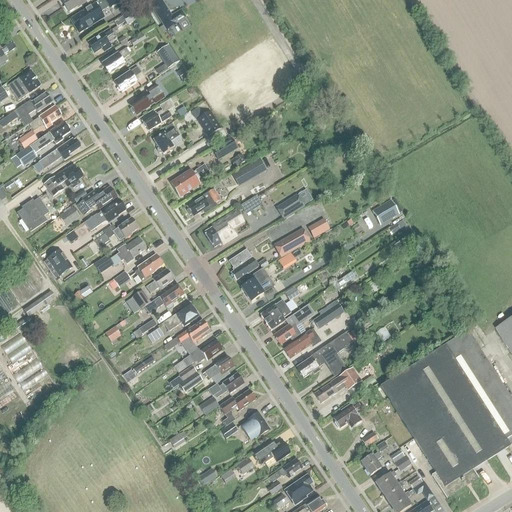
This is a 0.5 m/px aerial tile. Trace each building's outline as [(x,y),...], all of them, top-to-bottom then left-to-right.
[(85,3),(83,0),(61,0),(60,1),(68,12),(79,5),(80,6),(85,3)] [(100,20),(99,19),(102,17),(100,13),(108,7),(111,8),(118,4),(115,0),(101,0),(95,4),(94,4),(77,15),(79,17),(72,21),(79,32),(86,27),(87,29),(92,26),(91,24),(93,23),(92,23),(95,21),(96,23),(100,20)] [(168,10),(157,17),(166,31),(176,24),(171,16),(168,10)] [(129,12),(122,17),(127,25),(134,21),(129,12)] [(119,19),(113,22),(116,28),(122,24),(119,19)] [(104,53),(111,48),(105,39),(112,34),(109,29),(102,34),(87,43),(94,54),(102,49),(104,53)] [(133,47),(145,39),(142,34),(130,42),(133,47)] [(1,45),(0,43),(0,65),(7,61),(4,56),(15,49),(9,39),(1,45)] [(167,69),(179,62),(168,46),(156,53),(167,69)] [(116,55),(102,65),(109,76),(123,66),(120,61),(129,55),(125,49),(116,55)] [(121,94),(136,84),(132,78),(140,73),(136,68),(129,73),(114,83),(121,94)] [(183,69),(176,73),(182,83),(189,78),(183,69)] [(17,102),(25,97),(29,94),(40,86),(30,71),(19,79),(14,82),(7,87),(17,102)] [(131,109),(129,110),(132,114),(134,113),(135,115),(144,110),(148,108),(148,107),(149,106),(153,103),(154,103),(155,104),(164,98),(156,86),(147,92),(148,94),(147,95),(148,95),(143,98),(130,107),(131,109)] [(192,87),(187,90),(190,95),(195,92),(192,87)] [(29,102),(24,105),(12,113),(13,113),(16,118),(17,119),(17,120),(26,115),(34,110),(37,113),(52,104),(45,94),(30,103),(29,102)] [(167,112),(174,108),(169,100),(159,107),(162,111),(160,112),(155,115),(155,114),(142,122),(142,124),(142,125),(144,128),(145,128),(148,132),(154,128),(161,124),(171,118),(167,112)] [(33,122),(28,125),(33,132),(43,125),(46,129),(51,126),(50,124),(61,117),(54,107),(38,118),(33,122)] [(191,114),(194,120),(202,115),(198,109),(191,114)] [(221,129),(210,112),(196,120),(207,138),(221,129)] [(13,113),(3,119),(7,125),(17,119),(16,118),(13,113)] [(29,147),(14,157),(15,157),(21,166),(32,159),(34,154),(53,141),(56,145),(62,140),(61,139),(69,133),(68,131),(69,129),(67,127),(66,127),(63,124),(29,147)] [(161,154),(162,155),(173,148),(169,143),(179,136),(175,130),(171,125),(164,129),(167,133),(164,135),(164,134),(153,141),(158,149),(157,150),(156,151),(158,154),(160,155),(161,154)] [(25,136),(18,140),(24,150),(37,141),(33,134),(27,138),(25,136)] [(217,161),(236,149),(230,139),(211,151),(217,161)] [(43,170),(52,163),(61,157),(64,161),(69,158),(68,156),(80,148),(79,148),(80,145),(77,142),(75,141),(73,142),(71,140),(56,151),(47,157),(44,159),(38,163),(43,170)] [(230,161),(234,168),(245,162),(241,155),(230,161)] [(253,163),(239,171),(246,183),(259,176),(266,172),(259,159),(253,163)] [(194,171),(194,172),(192,174),(190,171),(170,184),(179,198),(199,185),(198,182),(200,181),(210,175),(204,165),(194,171)] [(82,177),(76,170),(75,171),(73,168),(73,167),(66,172),(66,170),(58,175),(59,175),(44,185),(53,198),(63,191),(59,185),(63,182),(67,188),(70,185),(73,189),(79,184),(77,181),(82,177)] [(12,182),(4,187),(7,192),(15,186),(12,182)] [(93,192),(81,200),(82,202),(77,206),(83,216),(92,210),(91,209),(96,206),(99,210),(116,198),(109,188),(97,197),(93,192)] [(188,210),(186,211),(189,216),(191,215),(192,217),(202,210),(204,214),(216,206),(214,204),(219,200),(213,190),(209,192),(206,194),(206,195),(202,197),(193,203),(194,204),(187,208),(188,210)] [(72,198),(76,204),(86,197),(82,191),(72,198)] [(283,220),(303,207),(297,196),(276,209),(283,220)] [(256,197),(240,207),(246,216),(262,206),(256,197)] [(29,233),(46,222),(43,217),(47,214),(38,200),(33,203),(32,202),(22,209),(22,210),(16,214),(29,233)] [(90,233),(101,226),(100,225),(102,223),(102,224),(103,224),(108,223),(108,224),(125,211),(118,201),(101,213),(95,218),(94,217),(84,224),(90,233)] [(380,226),(398,215),(390,202),(372,213),(380,226)] [(66,227),(79,218),(72,208),(59,217),(66,227)] [(212,225),(213,227),(203,234),(213,249),(223,242),(224,245),(236,236),(231,228),(242,220),(236,210),(212,225)] [(116,230),(112,226),(103,233),(104,235),(94,242),(99,249),(109,241),(108,240),(114,235),(119,242),(124,239),(125,238),(127,238),(129,237),(129,235),(138,230),(130,219),(117,229),(116,230)] [(323,220),(307,229),(313,240),(329,231),(323,220)] [(396,225),(389,229),(392,235),(399,230),(396,225)] [(280,257),(309,241),(303,230),(274,247),(280,257)] [(145,250),(138,239),(126,247),(125,245),(116,251),(119,254),(117,255),(122,261),(126,265),(134,260),(133,258),(145,250)] [(47,260),(54,269),(59,278),(73,268),(60,250),(47,260)] [(257,268),(251,258),(246,250),(228,262),(228,263),(229,262),(233,269),(232,270),(234,271),(230,274),(236,281),(246,274),(247,275),(257,268)] [(161,263),(160,261),(158,261),(155,256),(142,265),(137,269),(138,270),(134,273),(142,284),(151,278),(150,275),(152,274),(153,273),(154,272),(162,266),(161,265),(161,263)] [(93,266),(98,274),(112,264),(107,257),(93,266)] [(84,259),(79,262),(83,269),(88,266),(84,259)] [(265,261),(259,265),(262,270),(268,265),(265,261)] [(252,281),(241,288),(250,303),(263,294),(273,287),(268,280),(267,277),(263,271),(261,270),(250,278),(252,281)] [(162,290),(164,289),(164,287),(173,281),(171,280),(171,278),(170,276),(169,276),(165,271),(152,280),(153,282),(145,288),(149,294),(158,289),(159,291),(160,290),(162,290)] [(130,281),(124,272),(112,281),(119,289),(130,281)] [(352,273),(331,287),(335,292),(356,279),(352,273)] [(80,300),(93,293),(89,286),(76,293),(80,300)] [(183,295),(176,286),(159,298),(143,308),(148,315),(163,305),(165,308),(166,307),(167,309),(168,309),(172,306),(172,305),(171,303),(183,295)] [(294,288),(284,295),(286,297),(288,300),(298,293),(294,288)] [(54,299),(50,292),(22,311),(26,317),(9,329),(12,332),(8,334),(10,338),(14,335),(14,336),(32,325),(27,318),(51,301),(54,299)] [(139,310),(149,304),(141,292),(132,299),(139,310)] [(274,306),(260,316),(270,331),(284,322),(283,319),(290,314),(282,302),(275,307),(274,306)] [(337,304),(329,310),(334,318),(343,313),(337,304)] [(196,316),(196,314),(194,312),(193,311),(190,306),(177,315),(176,315),(162,324),(168,332),(181,323),(184,327),(189,324),(189,322),(197,317),(196,316)] [(308,306),(290,317),(291,318),(296,326),(297,325),(298,326),(307,320),(306,318),(313,313),(308,306)] [(320,316),(312,321),(318,330),(326,324),(320,316)] [(511,319),(495,330),(511,355),(511,319)] [(137,330),(141,336),(156,326),(152,321),(137,330)] [(193,343),(197,341),(197,339),(208,331),(201,322),(186,332),(177,338),(181,343),(189,338),(193,343)] [(118,333),(115,327),(104,335),(109,341),(114,338),(113,336),(118,333)] [(149,341),(161,333),(157,327),(145,335),(149,341)] [(274,336),(280,346),(280,345),(289,339),(291,342),(300,336),(294,327),(289,330),(288,327),(274,336)] [(313,338),(309,332),(283,350),(290,360),(300,353),(311,345),(312,348),(320,342),(316,335),(313,338)] [(478,479),(473,471),(509,448),(511,446),(511,402),(467,332),(379,388),(434,474),(431,476),(446,500),(446,499),(465,487),(465,486),(477,479),(478,480),(478,479)] [(303,379),(312,373),(313,375),(319,371),(317,369),(322,365),(321,363),(330,357),(332,360),(331,360),(336,367),(330,371),(334,377),(344,370),(340,364),(336,357),(335,355),(352,343),(347,335),(338,341),(337,339),(308,359),(305,361),(304,361),(305,363),(296,370),(303,379)] [(19,336),(1,348),(6,356),(25,343),(19,336)] [(177,338),(164,347),(168,352),(181,343),(177,338)] [(221,350),(216,342),(209,347),(208,346),(200,352),(199,350),(189,357),(193,363),(196,361),(198,363),(204,359),(206,362),(212,358),(211,357),(221,350)] [(31,352),(26,344),(7,357),(12,365),(31,352)] [(189,357),(182,362),(186,368),(194,363),(193,363),(189,357)] [(233,368),(226,358),(214,366),(204,373),(209,381),(214,377),(217,382),(228,374),(226,372),(233,368)] [(42,368),(37,360),(12,377),(17,385),(42,368)] [(178,378),(169,384),(173,389),(182,383),(195,373),(191,367),(177,376),(178,378)] [(48,377),(42,369),(19,386),(23,393),(48,377)] [(330,384),(314,395),(320,404),(337,393),(334,390),(343,384),(345,387),(348,391),(355,386),(361,382),(352,369),(346,372),(339,378),(330,384)] [(130,371),(122,376),(127,383),(135,378),(130,371)] [(196,374),(191,377),(179,386),(184,394),(202,381),(196,374)] [(3,375),(0,377),(0,398),(13,390),(3,375)] [(216,399),(226,392),(229,395),(235,391),(234,390),(243,384),(241,382),(242,381),(238,375),(237,375),(222,385),(218,388),(216,385),(207,391),(212,398),(214,396),(216,399)] [(355,393),(357,395),(376,383),(372,377),(353,389),(355,393)] [(231,399),(219,407),(224,416),(236,407),(239,411),(255,401),(249,391),(233,402),(231,399)] [(382,404),(373,391),(366,395),(375,408),(382,404)] [(204,416),(218,407),(212,398),(199,407),(204,416)] [(334,422),(334,424),(337,428),(339,429),(339,430),(347,424),(351,429),(361,422),(353,411),(360,407),(357,403),(351,407),(350,405),(341,412),(342,413),(332,420),(334,422)] [(250,442),(252,441),(258,437),(268,430),(258,414),(247,421),(248,421),(240,427),(250,442)] [(226,440),(237,432),(231,423),(220,432),(226,440)] [(381,440),(375,432),(373,434),(361,441),(365,448),(377,441),(378,442),(381,440)] [(169,441),(174,449),(184,442),(179,434),(169,441)] [(285,446),(282,443),(275,447),(270,441),(252,453),(260,466),(272,458),(275,463),(282,458),(283,459),(291,453),(286,445),(285,446)] [(383,442),(376,447),(380,453),(387,448),(383,442)] [(404,457),(400,451),(390,458),(393,463),(404,457)] [(371,456),(360,463),(369,477),(380,469),(375,462),(380,458),(377,453),(372,457),(371,456)] [(405,457),(394,465),(399,473),(411,465),(405,457)] [(254,468),(248,458),(236,466),(242,476),(254,468)] [(295,460),(269,478),(272,483),(285,474),(288,479),(289,478),(290,478),(292,477),(292,476),(302,469),(295,460)] [(201,487),(216,478),(211,469),(196,479),(201,487)] [(220,477),(225,485),(235,478),(230,471),(220,477)] [(375,485),(382,496),(396,485),(392,479),(396,476),(393,472),(389,475),(375,485)] [(308,486),(312,484),(306,476),(284,492),(294,506),(306,498),(305,497),(312,492),(308,486)] [(418,477),(416,478),(407,484),(411,490),(422,483),(418,477)] [(266,490),(271,497),(282,489),(277,482),(266,490)] [(382,496),(389,505),(403,496),(399,489),(403,487),(400,483),(396,485),(382,496)] [(423,483),(413,491),(415,495),(418,495),(427,489),(423,483)] [(403,496),(389,505),(393,511),(401,511),(410,506),(406,500),(410,497),(407,493),(403,496)] [(287,503),(282,496),(270,504),(276,511),(287,503)] [(325,507),(326,505),(323,501),(321,501),(318,497),(306,506),(305,505),(294,511),(307,511),(309,511),(318,511),(325,508),(325,507)] [(443,511),(434,498),(428,502),(434,511),(443,511)] [(431,511),(433,511),(426,502),(410,511),(431,511)]
